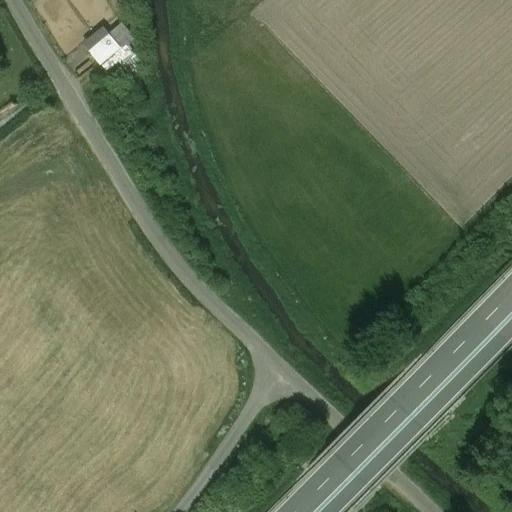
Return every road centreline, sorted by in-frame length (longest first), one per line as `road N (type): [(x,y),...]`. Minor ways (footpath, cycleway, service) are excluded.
road 1 (unclassified): [(11,0),(167,256),(282,374)]
road 2 (trunk): [(511,285),(288,511)]
road 3 (trunk): [(317,511),(511,316)]
road 4 (unclassified): [(282,374),(432,511)]
road 5 (unclassified): [(282,374),(180,511)]
